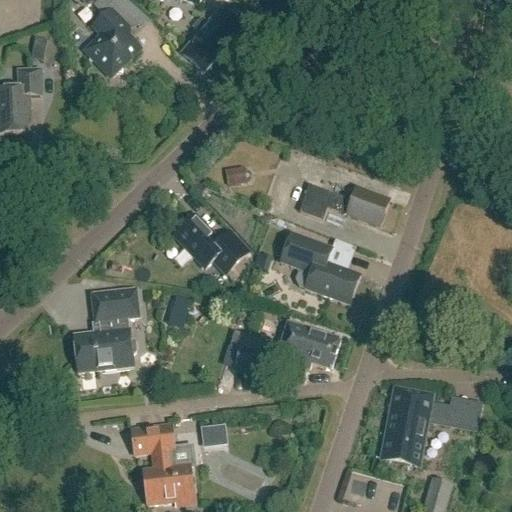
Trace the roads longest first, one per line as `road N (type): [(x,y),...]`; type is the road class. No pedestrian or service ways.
road 1 (residential): [(367,371),(421,206),(463,0)]
road 2 (residential): [(0,427),(340,387),(360,392)]
road 3 (unclassified): [(150,182),(337,0)]
road 4 (unclassified): [(3,326),(150,182)]
road 5 (residential): [(150,182),(135,176),(0,186)]
road 6 (residential): [(367,371),(511,377)]
road 7 (residential): [(321,511),(360,392)]
